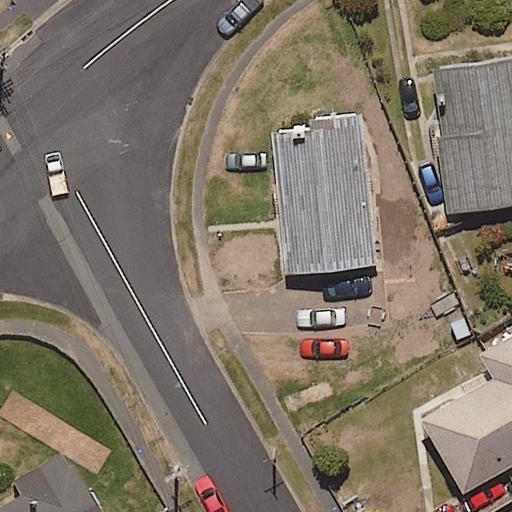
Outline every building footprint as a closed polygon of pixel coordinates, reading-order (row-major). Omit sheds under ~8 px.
[(442,210),(511,200),(511,52),(428,63),(437,130),(432,131),(442,210)] [(304,123),(267,126),(281,269),(370,261),(355,109),(303,114),(304,123)] [(489,373),(416,415),(459,490),(511,460),(511,327),(475,349),(489,373)] [(415,371),(433,404),(486,374),(467,341),(415,371)] [(18,488),(0,498),(0,511),(102,511),(70,457),(66,459),(57,444),(9,472),(18,488)]
